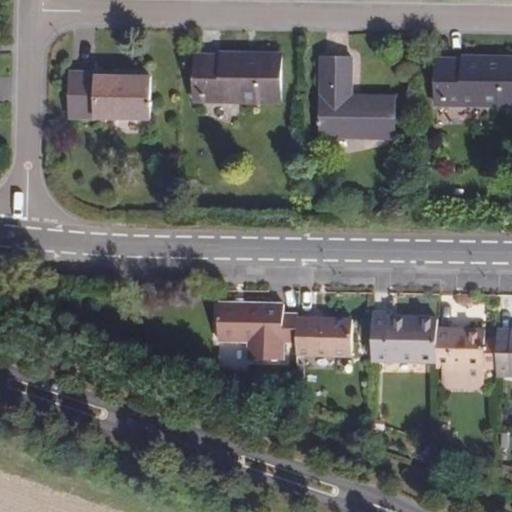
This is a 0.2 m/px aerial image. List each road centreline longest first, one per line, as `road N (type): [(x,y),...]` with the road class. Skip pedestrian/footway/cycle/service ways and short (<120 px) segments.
road 1 (residential): [(23,239),(511,251)]
road 2 (residential): [(32,11),(511,18)]
road 3 (residential): [(358,487),(0,368)]
road 4 (residential): [(0,393),(348,511)]
road 5 (residential): [(23,239),(32,11)]
